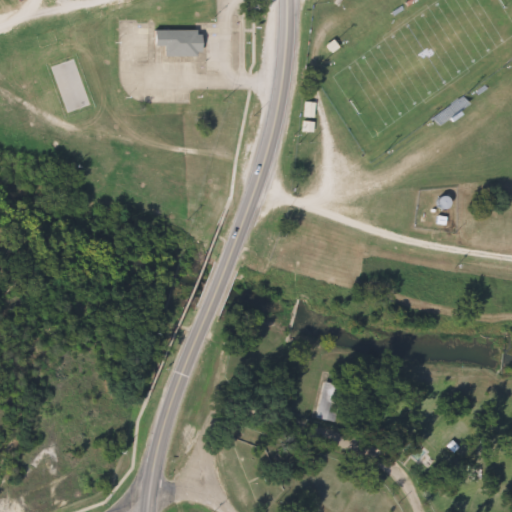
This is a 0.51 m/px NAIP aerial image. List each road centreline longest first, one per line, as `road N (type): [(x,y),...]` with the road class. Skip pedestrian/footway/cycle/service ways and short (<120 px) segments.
road 1 (residential): [(192,384),(334,429),(382,455),(414,511)]
road 2 (primary): [(220,253),(269,120),(280,0)]
road 3 (primary): [(142,511),(160,408),(198,310)]
